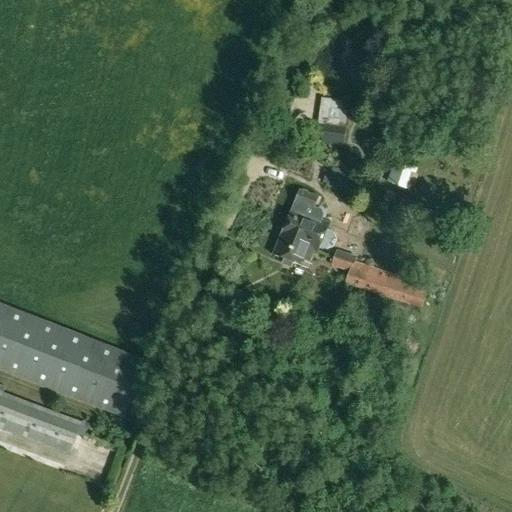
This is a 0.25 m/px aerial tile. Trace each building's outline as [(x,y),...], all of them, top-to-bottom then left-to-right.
[(346,125),(319,121),(316,133),(323,144),(343,147),(346,125)] [(395,162),(388,182),(409,190),(416,169),(395,162)] [(360,201),(364,185),(348,179),(350,172),(333,168),(325,188),(360,201)] [(300,190),(288,219),(303,226),(296,245),(314,252),(313,252),(317,254),(320,248),(326,250),(334,247),(336,241),(333,233),(327,230),(330,224),(319,219),(322,211),(315,208),(319,198),(300,190)] [(416,224),(422,207),(401,199),(395,217),(416,224)] [(288,219),(274,255),(284,259),(282,266),(291,270),(293,263),(307,269),(313,252),(314,252),(296,245),(303,226),(288,219)] [(335,255),(334,258),(353,265),(354,262),(356,257),(337,251),(335,255)] [(332,266),(351,273),(348,284),(347,285),(421,309),(428,293),(417,289),(419,284),(415,283),(354,262),(353,265),(334,258),(332,266)] [(145,364),(0,306),(0,370),(124,419),(145,364)] [(80,424),(0,393),(0,428),(69,455),(80,424)] [(0,511),(48,511),(63,466),(0,446),(0,511)] [(96,498),(100,481),(85,477),(81,494),(96,498)]
